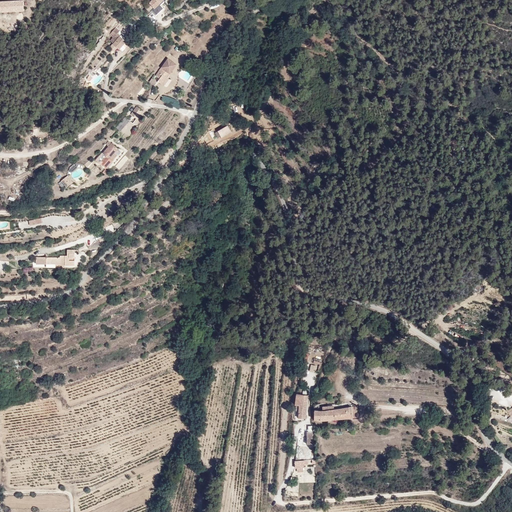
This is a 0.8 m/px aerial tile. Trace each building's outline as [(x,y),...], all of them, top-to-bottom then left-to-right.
[(15,0),(0,1),(1,11),(25,9),(24,0),(15,0)] [(139,0),(135,9),(141,14),(152,8),(158,0),(139,0)] [(123,43),(106,29),(97,41),(116,54),(123,43)] [(177,66),(163,58),(142,82),(161,89),(177,66)] [(169,104),(171,99),(164,96),(162,101),(169,104)] [(120,131),(130,121),(125,117),(116,127),(120,131)] [(230,132),(223,126),(210,134),(207,143),(230,132)] [(107,170),(120,151),(105,141),(102,153),(101,164),(107,170)] [(69,176),(58,182),(61,189),(73,183),(69,176)] [(81,249),(36,258),(36,266),(80,266),(81,249)] [(322,363),(314,361),(313,363),(320,364),(318,371),(319,372),(322,363)] [(306,417),(308,394),(297,392),(296,403),(299,404),(298,417),(306,417)] [(320,410),(313,409),(313,420),(323,421),(357,418),(355,405),(348,405),(333,407),(332,404),(320,404),(320,410)] [(303,445),(307,445),(312,444),(312,432),(314,432),(314,426),(309,426),(309,424),(304,424),(305,432),(307,432),(307,436),(303,436),(303,445)] [(307,460),(295,460),(295,467),(297,467),(298,470),(303,470),(303,467),(304,467),(304,464),(308,464),(307,460)]
